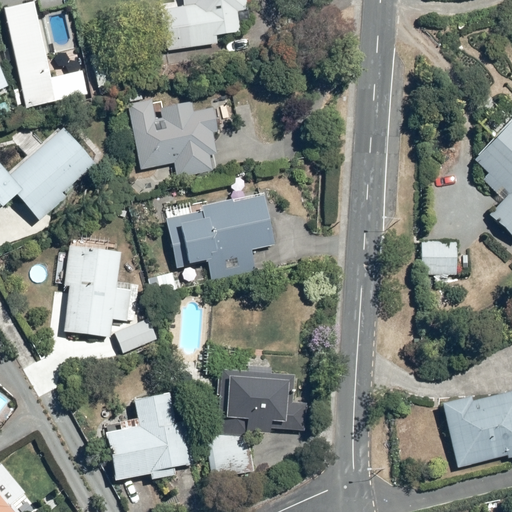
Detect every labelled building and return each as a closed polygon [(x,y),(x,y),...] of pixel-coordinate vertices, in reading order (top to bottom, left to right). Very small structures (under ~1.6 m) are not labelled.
[(184,0),(190,51),(219,48),(218,37),(245,34),(242,12),(252,11),(250,0),(184,0)] [(37,1),(6,7),(27,108),(82,97),(75,63),(60,66),(57,52),(48,54),(37,1)] [(111,62),(95,64),(98,92),(114,91),(111,62)] [(0,90),(10,86),(0,64),(0,90)] [(162,108),(164,117),(157,118),(154,100),(129,104),(141,170),(174,164),(177,181),(217,173),(210,135),(223,132),(218,107),(197,111),(195,101),(179,105),(162,108)] [(511,128),(480,159),(493,172),(486,179),(506,199),(490,213),(511,235),(511,128)] [(0,159),(0,203),(5,210),(22,196),(41,220),(67,199),(64,195),(98,167),(67,129),(11,174),(0,159)] [(266,197),(167,214),(177,268),(210,262),(214,282),(258,274),(253,248),(274,245),(266,197)] [(459,239),(423,239),(422,275),(435,275),(435,281),(449,281),(449,275),(458,275),(459,239)] [(124,250),(71,242),(65,285),(71,286),(64,331),(110,338),(113,320),(134,324),(140,284),(120,281),(124,250)] [(260,374),(233,373),(232,419),(250,420),(249,432),(272,432),(272,423),(278,423),(278,430),(300,430),(301,403),(294,403),(295,374),(273,373),(273,368),(260,368),(260,374)] [(125,429),(109,431),(117,482),(154,477),(155,481),(189,476),(184,445),(177,446),(169,392),(136,398),(139,420),(124,422),(125,429)] [(511,392),(476,400),(475,395),(444,402),(458,468),(511,455),(511,392)] [(0,427),(12,412),(0,402),(0,427)] [(250,436),(206,437),(207,483),(251,482),(250,436)] [(28,491),(1,462),(0,463),(0,511),(18,511),(12,506),(28,491)]
